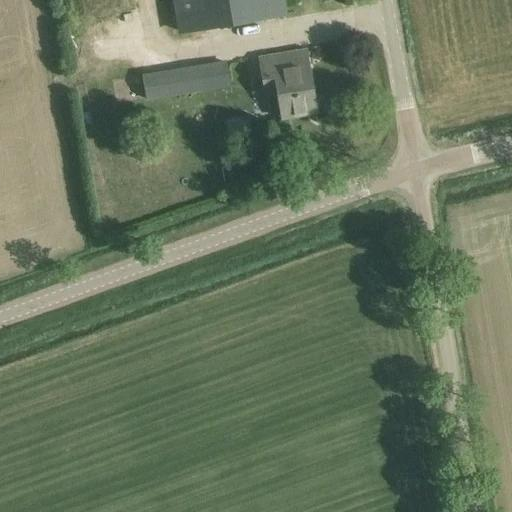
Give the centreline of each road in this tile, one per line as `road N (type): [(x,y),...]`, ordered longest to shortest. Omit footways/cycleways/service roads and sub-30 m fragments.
road 1 (unclassified): [(0,319),(412,170)]
road 2 (unclassified): [(472,511),(412,170)]
road 3 (unclassified): [(412,170),(386,0)]
